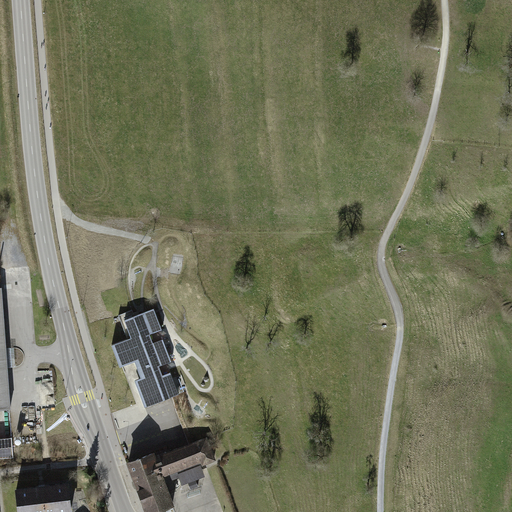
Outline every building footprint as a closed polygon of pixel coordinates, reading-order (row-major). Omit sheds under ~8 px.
[(0,287),(0,409),(10,408),(7,357),(2,287),(0,287)] [(132,310),(119,315),(127,339),(112,345),(120,366),(135,361),(141,377),(135,380),(145,406),(179,393),(171,372),(163,375),(159,366),(172,361),(163,339),(153,343),(150,334),(162,329),(154,308),(135,316),(132,310)] [(15,348),(7,349),(8,367),(16,366),(15,348)] [(12,437),(0,438),(0,458),(13,458),(12,437)] [(153,453),(128,462),(147,511),(152,511),(173,504),(163,479),(204,464),(204,463),(214,459),(206,438),(155,457),(153,453)] [(184,485),(206,476),(202,465),(179,473),(184,485)] [(186,484),(188,490),(199,487),(198,481),(186,484)] [(68,484),(17,490),(19,511),(61,511),(71,511),(68,484)]
